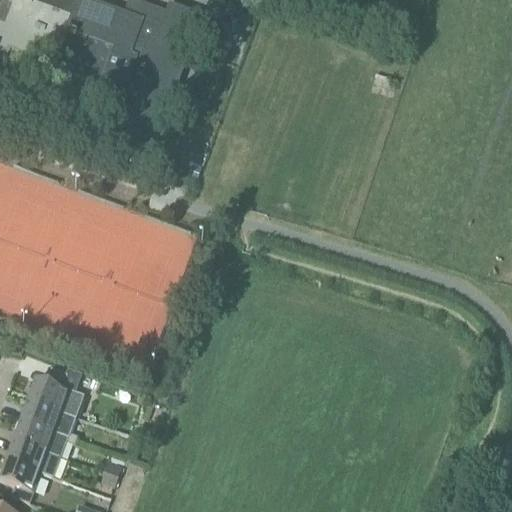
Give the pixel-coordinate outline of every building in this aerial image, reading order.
[(116,115),(128,120),(123,133),(157,145),(203,19),(169,7),(166,15),(129,1),(124,17),(78,0),(76,0),(23,0),(71,18),(66,33),(70,34),(55,73),(51,71),(39,104),(93,124),(102,100),(119,107),(116,115)] [(110,157),(153,173),(162,150),(118,133),(110,157)] [(48,389),(36,385),(29,405),(74,422),(82,401),(61,394),(66,380),(52,376),(48,389)] [(21,424),(66,441),(65,446),(75,449),(78,440),(69,437),(74,422),(29,405),(21,424)] [(21,424),(14,444),(59,461),(65,446),(66,441),(21,424)] [(41,477),(40,481),(41,477),(52,481),(59,461),(14,444),(7,464),(41,477)] [(0,483),(0,484),(15,490),(12,501),(30,507),(40,481),(41,477),(7,464),(0,483)] [(106,467),(103,477),(116,482),(120,471),(106,467)] [(116,482),(103,477),(100,487),(113,491),(116,482)]
